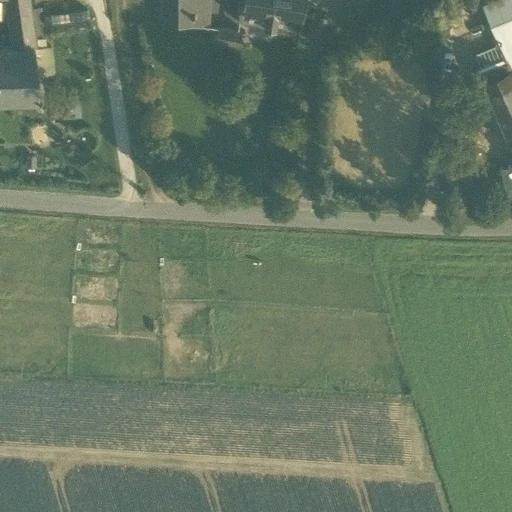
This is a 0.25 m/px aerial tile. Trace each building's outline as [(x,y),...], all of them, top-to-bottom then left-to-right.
[(26,0),(6,0),(12,46),(14,46),(34,46),(32,36),(28,9),(26,0)] [(165,22),(206,26),(206,24),(209,0),(161,0),(161,21),(165,22)] [(300,0),(270,0),(270,4),(246,0),(244,0),(243,17),(297,25),(300,0)] [(508,58),(511,66),(511,0),(493,0),(485,3),(502,42),(508,58)] [(39,7),(28,9),(32,36),(43,34),(39,7)] [(215,39),(238,43),(241,29),(218,26),(215,39)] [(482,69),(508,58),(502,42),(475,54),(482,69)] [(52,45),(34,46),(36,73),(54,72),(52,45)] [(0,76),(15,75),(14,46),(12,46),(0,46),(0,76)] [(0,100),(38,100),(36,73),(34,46),(14,46),(15,75),(0,76),(0,100)] [(487,94),(511,82),(511,68),(482,82),(487,94)] [(511,146),(511,82),(487,94),(511,146)] [(79,96),(59,97),(61,116),(80,115),(79,96)]
